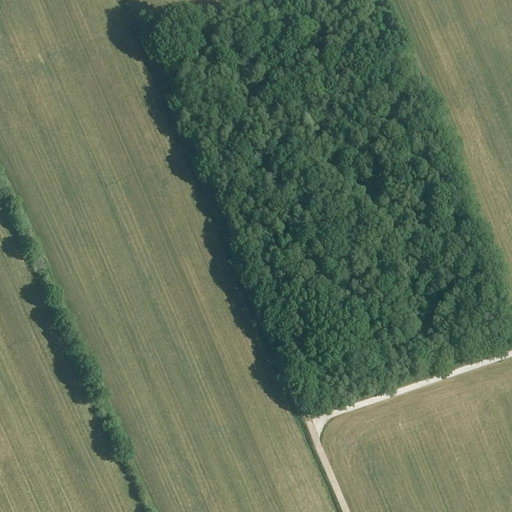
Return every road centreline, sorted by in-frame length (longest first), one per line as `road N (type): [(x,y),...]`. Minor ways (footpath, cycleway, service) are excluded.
road 1 (track): [(346,511),(136,29)]
road 2 (track): [(310,428),(511,352)]
